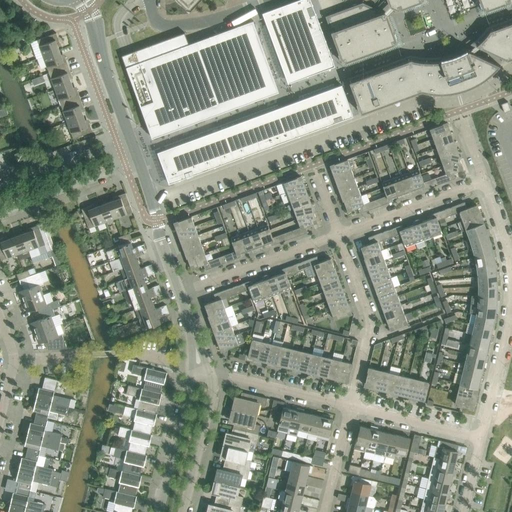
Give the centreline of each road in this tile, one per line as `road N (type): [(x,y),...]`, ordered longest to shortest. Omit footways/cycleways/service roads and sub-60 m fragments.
road 1 (residential): [(351,406),(369,324),(338,235)]
road 2 (residential): [(179,294),(338,235)]
road 3 (residential): [(338,235),(486,185)]
road 4 (residential): [(0,211),(139,162)]
road 5 (residential): [(480,438),(511,294)]
road 6 (unclassified): [(191,368),(160,511)]
road 7 (residential): [(351,406),(211,373)]
road 8 (unclassified): [(185,511),(211,373)]
road 9 (residential): [(130,139),(0,186)]
road 10 (unclassified): [(179,294),(139,162)]
road 11 (residential): [(480,438),(351,406)]
